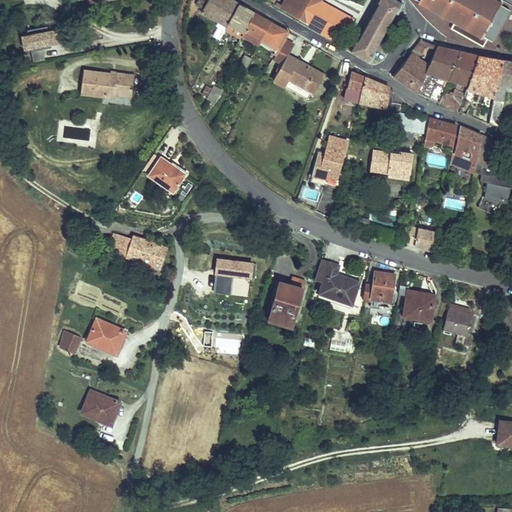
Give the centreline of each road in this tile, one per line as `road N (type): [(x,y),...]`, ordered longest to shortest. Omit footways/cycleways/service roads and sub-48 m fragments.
road 1 (tertiary): [(511,284),(326,229),(262,195),(214,151),(179,95),(171,36),(177,0)]
road 2 (residential): [(511,142),(377,74)]
road 3 (residential): [(377,74),(250,0)]
